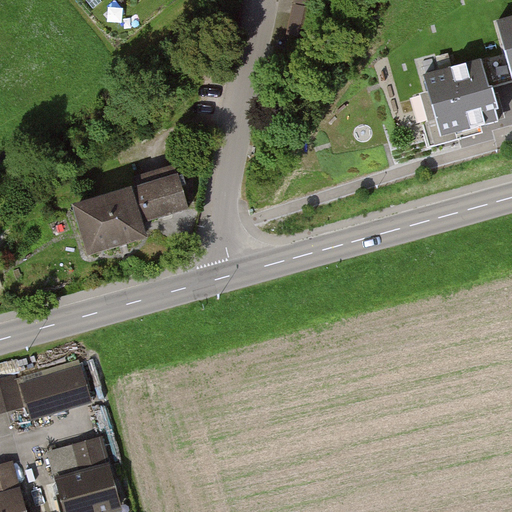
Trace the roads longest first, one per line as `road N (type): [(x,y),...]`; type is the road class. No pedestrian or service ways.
road 1 (primary): [(234,274),(511,198)]
road 2 (residential): [(234,274),(223,229),(263,0)]
road 3 (primary): [(0,340),(234,274)]
